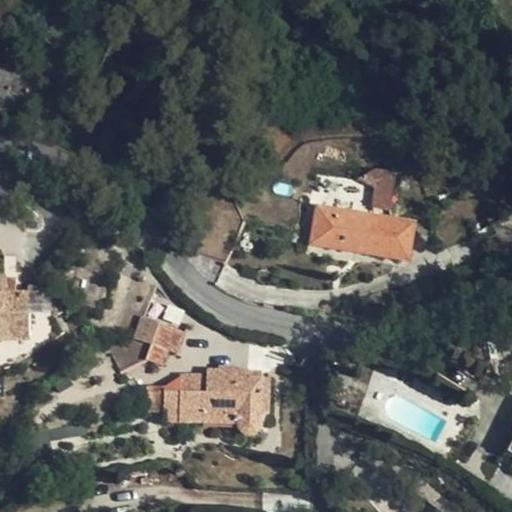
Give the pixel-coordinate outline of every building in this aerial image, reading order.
[(0,110),(17,112),(23,71),(0,68),(0,110)] [(371,169),(368,206),(393,208),(395,171),(371,169)] [(371,224),(353,221),(326,215),(311,213),(306,247),(365,258),(371,224)] [(26,298),(12,297),(4,296),(3,283),(0,282),(0,343),(25,344),(26,298)] [(12,284),(3,283),(4,296),(12,297),(12,284)] [(143,317),(134,343),(109,354),(118,374),(145,361),(162,368),(168,351),(178,355),(186,334),(143,317)] [(263,406),(270,406),(271,379),(248,379),(248,371),(207,370),(207,376),(181,375),(179,423),(202,424),(239,424),(239,429),(239,430),(243,433),(249,436),(256,435),(262,430),(263,425),(263,415),(263,406)] [(67,371),(52,379),(59,392),(74,386),(67,371)] [(164,415),(160,385),(142,387),(145,417),(164,415)] [(84,433),(82,424),(54,429),(55,438),(84,433)] [(44,429),(28,433),(33,468),(50,465),(44,429)]
